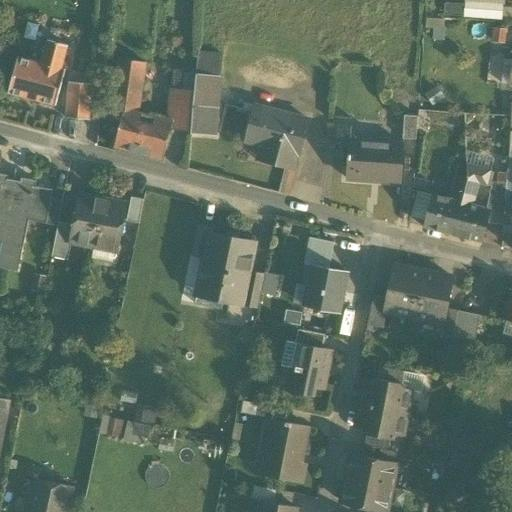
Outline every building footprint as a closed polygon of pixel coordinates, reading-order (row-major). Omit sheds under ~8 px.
[(503,5),(464,2),(464,4),(463,17),(502,20),(502,19),(503,7),(503,5)] [(464,4),(448,3),(445,3),(444,16),(463,17),(464,4)] [(511,7),(503,7),(502,19),(511,19),(511,7)] [(505,43),(506,29),(493,28),(492,42),(505,43)] [(47,40),(41,63),(61,69),(68,45),(47,40)] [(198,54),(195,91),(194,90),(183,90),(171,89),(169,121),(173,122),(171,130),(191,132),(191,134),(215,136),(223,56),(198,54)] [(55,105),(65,70),(61,69),(41,63),(18,57),(8,93),(55,105)] [(111,120),(121,121),(124,109),(139,113),(146,63),(119,59),(117,79),(119,79),(116,101),(113,101),(111,120)] [(511,84),(511,61),(503,60),(501,84),(511,84)] [(184,73),(183,90),(194,90),(195,73),(184,73)] [(65,118),(89,120),(92,84),(68,82),(65,118)] [(437,86),(425,95),(433,106),(445,97),(437,86)] [(269,164),(287,168),(291,166),(295,151),(301,153),(310,120),(255,106),(246,137),(263,142),(266,146),(262,161),(269,163),(269,164)] [(169,121),(139,113),(124,109),(121,121),(115,147),(163,160),(171,130),(173,122),(169,121)] [(402,139),(415,139),(417,116),(404,115),(402,139)] [(257,160),(262,161),(266,146),(263,142),(246,137),(246,141),(261,145),(257,160)] [(347,179),(401,183),(404,145),(349,141),(347,179)] [(467,166),(490,173),(494,158),(466,151),(467,166)] [(479,185),(487,188),(490,173),(467,166),(467,181),(479,185)] [(0,243),(1,244),(13,185),(7,184),(8,176),(0,174),(0,243)] [(424,227),(453,235),(467,181),(455,177),(450,201),(432,195),(425,220),(424,227)] [(13,185),(1,244),(23,248),(28,221),(30,213),(46,216),(48,216),(51,198),(53,190),(36,187),(37,182),(22,179),(20,186),(13,185)] [(479,185),(467,181),(453,235),(483,243),(489,220),(491,213),(481,210),(473,208),(479,185)] [(425,220),(432,195),(418,191),(411,217),(425,220)] [(489,220),(503,224),(505,201),(506,193),(497,191),(491,213),(489,220)] [(71,242),(94,247),(103,200),(92,198),(91,200),(79,197),(74,225),(70,242),(71,242)] [(127,221),(139,224),(144,200),(132,197),(127,221)] [(74,225),(59,222),(63,201),(51,198),(48,216),(46,216),(45,224),(58,226),(52,257),(68,260),(71,242),(70,242),(74,225)] [(115,202),(103,200),(94,247),(117,252),(126,206),(114,204),(115,202)] [(511,201),(505,201),(503,224),(511,224),(511,201)] [(28,221),(45,224),(46,216),(30,213),(28,221)] [(190,254),(205,257),(209,234),(211,235),(212,230),(196,227),(190,254)] [(198,288),(225,294),(226,290),(244,294),(249,273),(255,244),(211,235),(209,234),(205,257),(198,288)] [(307,254),(331,259),(334,243),(310,238),(307,254)] [(0,268),(18,272),(23,248),(1,244),(0,251),(0,268)] [(117,252),(94,247),(91,259),(115,264),(117,252)] [(331,259),(307,254),(305,264),(313,265),(329,269),(331,259)] [(308,307),(339,314),(343,293),(340,292),(344,272),(329,269),(313,265),(308,285),(307,291),(311,292),(308,307)] [(387,313),(414,318),(423,272),(395,266),(389,297),(385,313),(387,313)] [(452,277),(423,272),(414,318),(442,324),(443,324),(446,309),(452,277)] [(242,304),(258,308),(261,293),(265,276),(249,273),(244,294),(242,304)] [(265,273),(265,276),(261,293),(275,296),(279,276),(265,273)] [(47,277),(33,274),(30,290),(44,293),(47,277)] [(307,291),(308,285),(296,283),(291,304),(308,307),(311,292),(307,291)] [(225,294),(198,288),(196,297),(242,307),(242,304),(244,294),(226,290),(225,294)] [(511,321),(511,291),(509,291),(502,318),(507,320),(511,321)] [(367,326),(383,329),(387,313),(385,313),(389,297),(374,294),(367,326)] [(439,336),(453,339),(458,311),(446,309),(443,324),(442,324),(439,336)] [(302,313),(286,310),(283,324),(299,327),(302,313)] [(480,315),(458,311),(453,339),(475,343),(480,315)] [(511,321),(507,320),(503,333),(511,335),(511,321)] [(295,343),(322,348),(325,335),(298,329),(295,343)] [(296,392),(313,396),(314,388),(323,390),(331,350),(322,348),(295,343),(287,341),(282,365),(292,367),(292,369),(300,371),(297,385),(296,392)] [(454,367),(440,373),(451,394),(464,388),(454,367)] [(378,380),(401,384),(404,373),(380,368),(378,380)] [(289,383),(297,385),(300,371),(292,369),(289,383)] [(414,391),(417,375),(404,373),(401,384),(402,384),(401,389),(411,391),(414,391)] [(417,375),(414,391),(421,393),(425,376),(417,375)] [(366,382),(361,405),(407,414),(411,391),(401,389),(402,384),(401,384),(378,380),(377,379),(376,384),(366,382)] [(106,390),(86,386),(83,401),(102,405),(106,390)] [(136,405),(138,394),(122,391),(120,402),(136,405)] [(237,411),(264,417),(267,406),(239,400),(237,411)] [(0,454),(10,406),(0,403),(0,454)] [(158,408),(137,404),(134,421),(155,425),(158,408)] [(402,437),(407,414),(361,405),(357,428),(367,430),(366,434),(367,434),(390,439),(391,439),(392,435),(402,437)] [(127,421),(109,418),(107,430),(125,433),(127,421)] [(263,476),(302,483),(306,464),(300,463),(307,426),(286,422),(285,424),(274,421),(263,476)] [(148,428),(128,424),(125,439),(145,443),(148,428)] [(364,446),(388,451),(390,439),(367,434),(364,446)] [(395,465),(405,467),(408,455),(380,449),(378,461),(395,465)] [(466,456),(452,452),(448,466),(462,470),(466,456)] [(351,456),(347,479),(391,488),(391,484),(395,468),(395,465),(378,461),(351,456)] [(395,468),(391,484),(404,487),(408,471),(395,468)] [(25,511),(69,511),(74,488),(33,479),(25,511)] [(388,504),(391,488),(347,479),(342,503),(368,508),(386,511),(388,504)] [(264,502),(273,503),(276,491),(252,486),(250,499),(261,501),(261,502),(264,503),(264,502)] [(405,491),(391,488),(388,504),(402,507),(405,491)] [(264,503),(261,511),(295,511),(296,508),(273,503),(264,502),(264,503)]
